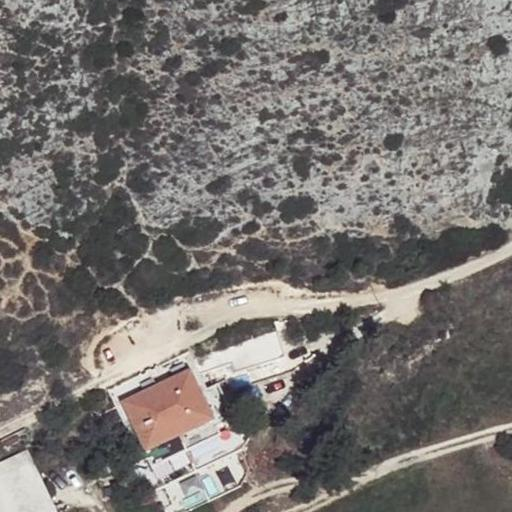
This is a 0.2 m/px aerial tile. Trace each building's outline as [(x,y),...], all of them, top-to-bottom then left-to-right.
[(213,422),(231,413),(218,385),(207,390),(200,394),(193,379),(190,372),(121,404),(122,406),(132,426),(125,429),(114,435),(127,463),(145,454),(148,461),(162,489),(230,457),(217,428),(213,422)] [(207,390),(200,376),(193,379),(200,394),(207,390)] [(132,426),(122,406),(115,409),(125,429),(132,426)] [(235,420),(231,413),(213,422),(217,428),(235,420)] [(53,511),(29,449),(0,460),(0,511),(53,511)] [(130,469),(148,461),(145,454),(127,463),(130,469)]
